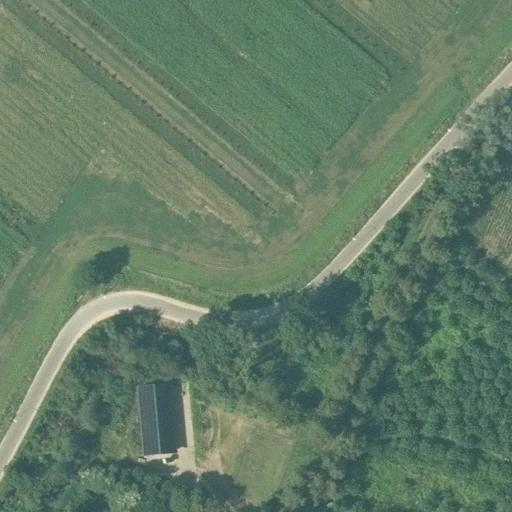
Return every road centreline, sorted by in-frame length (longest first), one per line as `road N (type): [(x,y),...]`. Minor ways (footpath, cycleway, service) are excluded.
road 1 (unclassified): [(0,469),(82,316),(131,305),(222,328),(269,317),(316,281),(511,75)]
road 2 (unknown): [(309,511),(348,443),(483,104)]
